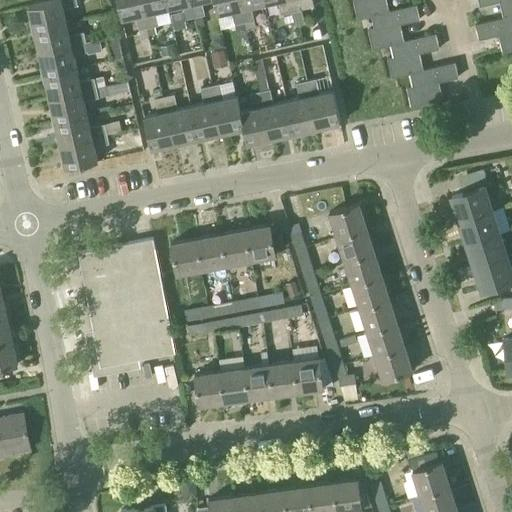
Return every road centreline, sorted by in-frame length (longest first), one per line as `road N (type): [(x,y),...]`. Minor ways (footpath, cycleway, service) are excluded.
road 1 (residential): [(73,468),(475,411)]
road 2 (residential): [(25,226),(394,159)]
road 3 (residential): [(475,411),(394,159)]
road 4 (residential): [(73,468),(25,226)]
road 5 (residential): [(25,226),(0,105)]
road 6 (residential): [(394,159),(511,135)]
